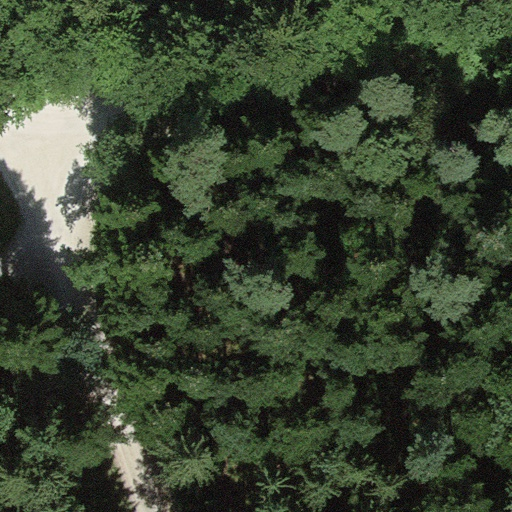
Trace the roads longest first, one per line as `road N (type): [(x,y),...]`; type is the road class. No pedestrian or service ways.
road 1 (track): [(45,167),(311,46),(511,11)]
road 2 (track): [(45,269),(149,511)]
